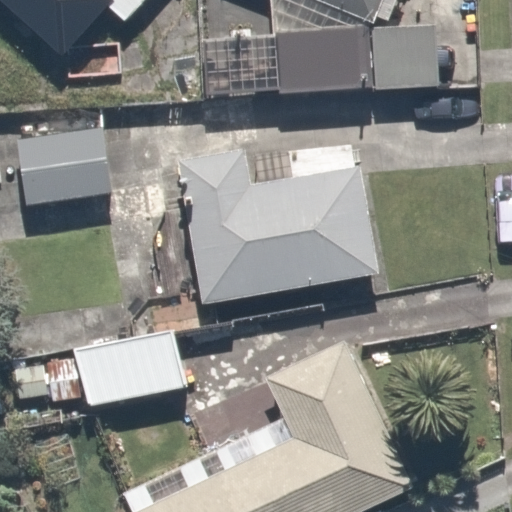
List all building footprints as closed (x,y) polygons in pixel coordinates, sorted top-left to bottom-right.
[(5,0),(69,59),(71,57),(78,49),(116,8),(131,22),(152,0),(5,0)] [(277,0),(282,94),(380,88),(377,29),(376,21),(383,24),(385,17),(396,21),(404,0),(277,0)] [(443,25),(377,29),(380,88),(380,91),(446,87),(443,25)] [(125,46),(78,49),(71,57),(71,80),(127,76),(125,46)] [(121,193),(111,127),(25,140),(34,205),(121,193)] [(254,149),(186,161),(211,305),(388,273),(369,164),(301,176),(296,149),(261,155),(266,182),(260,184),(254,149)] [(193,387),(181,330),(83,351),(95,408),(193,387)] [(128,496),(135,511),(368,511),(421,488),(353,339),(273,377),(292,419),(128,496)] [(86,399),(80,359),(52,362),(58,402),(86,399)] [(54,394),(49,365),(21,368),(25,398),(54,394)]
